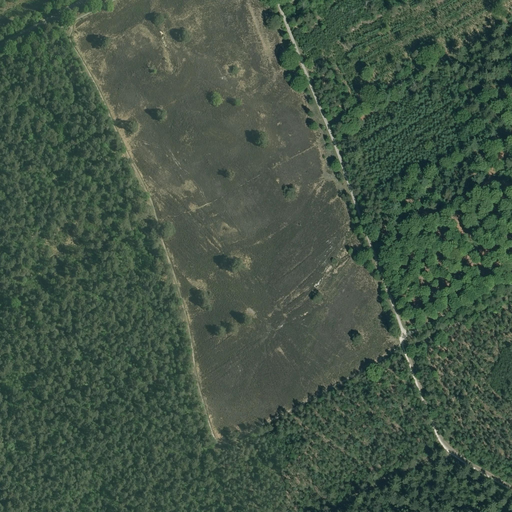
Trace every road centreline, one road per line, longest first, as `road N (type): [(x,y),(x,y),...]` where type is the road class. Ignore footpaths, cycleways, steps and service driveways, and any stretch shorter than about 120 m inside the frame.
road 1 (track): [(58,14),(151,200),(220,445),(406,350)]
road 2 (track): [(511,487),(447,446),(406,350)]
